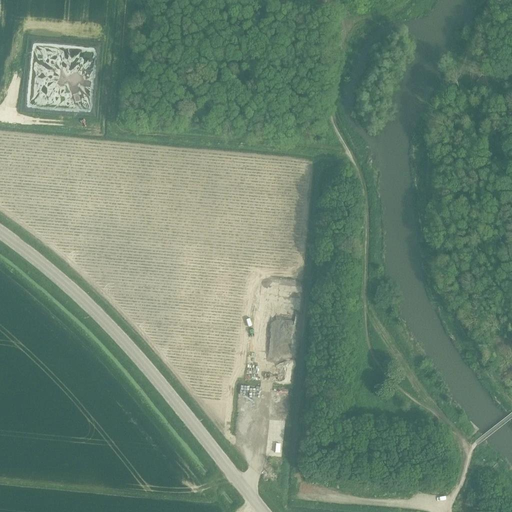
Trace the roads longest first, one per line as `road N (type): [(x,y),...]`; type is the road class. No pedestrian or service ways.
road 1 (track): [(471,450),(363,284),(361,179),(330,116),(333,9)]
road 2 (secondary): [(263,511),(130,347),(0,233)]
road 3 (track): [(0,118),(114,128),(125,0)]
road 4 (track): [(511,398),(458,325),(434,252)]
